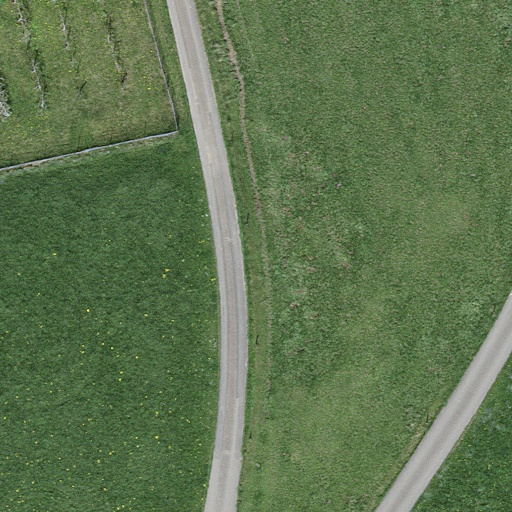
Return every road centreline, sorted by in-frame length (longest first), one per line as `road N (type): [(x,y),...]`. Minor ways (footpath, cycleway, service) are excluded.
road 1 (unclassified): [(220,511),(232,296),(217,179),(177,0)]
road 2 (unclassified): [(391,511),(511,316)]
